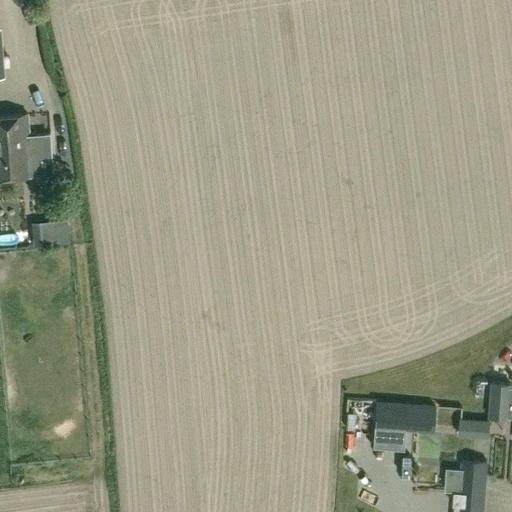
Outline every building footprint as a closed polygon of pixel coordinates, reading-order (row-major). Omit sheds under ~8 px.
[(30,160),(26,112),(0,114),(0,177),(39,174),(37,160),(30,160)] [(63,239),(63,215),(35,216),(36,240),(63,239)] [(510,416),(511,416),(511,384),(511,382),(492,381),(489,415),(510,417),(510,416)] [(434,430),(435,403),(375,398),(373,430),(404,432),(404,429),(434,430)] [(484,511),(488,459),(461,458),(457,511),(484,511)]
